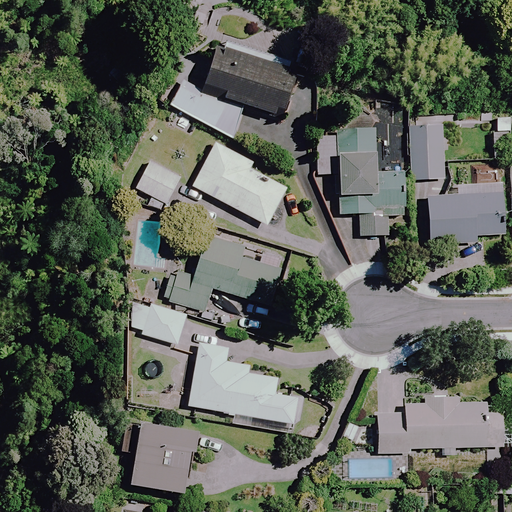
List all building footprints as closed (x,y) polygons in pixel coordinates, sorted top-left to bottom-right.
[(220,102),(240,108),(269,117),(272,108),(283,112),(295,74),(216,49),(204,87),(223,93),(220,102)] [(191,122),(172,113),(166,126),(184,135),(191,122)] [(507,121),(494,120),(493,136),(490,136),(490,160),(506,161),(507,121)] [(409,181),(443,180),(441,125),(407,126),(409,181)] [(376,132),(334,132),(333,217),(357,217),(356,238),(385,238),(385,218),(402,218),(402,174),(376,174),(376,132)] [(250,164),(214,145),(190,189),(264,228),(284,190),(247,170),(250,164)] [(178,179),(146,163),(133,190),(164,206),(178,179)] [(498,237),(497,197),(425,199),(427,258),(449,257),(449,246),(482,245),(482,237),(498,237)] [(240,250),(204,238),(191,279),(172,272),(162,301),(201,314),(210,289),(265,308),(278,272),(237,259),(240,250)] [(183,317),(135,303),(127,331),(143,335),(139,349),(161,355),(164,343),(175,346),(183,317)] [(225,350),(196,345),(186,408),(291,426),(295,399),(272,395),(274,380),(244,375),(245,368),(222,364),(225,350)] [(181,384),(169,382),(166,403),(178,405),(181,384)] [(486,414),(485,405),(457,405),(457,399),(418,399),(418,405),(389,405),(390,412),(372,413),(373,456),(407,455),(407,452),(440,451),(440,458),(454,457),(453,450),(501,449),(500,414),(486,414)] [(194,434),(123,424),(118,453),(133,455),(128,487),(180,495),(187,453),(191,454),(194,434)]
